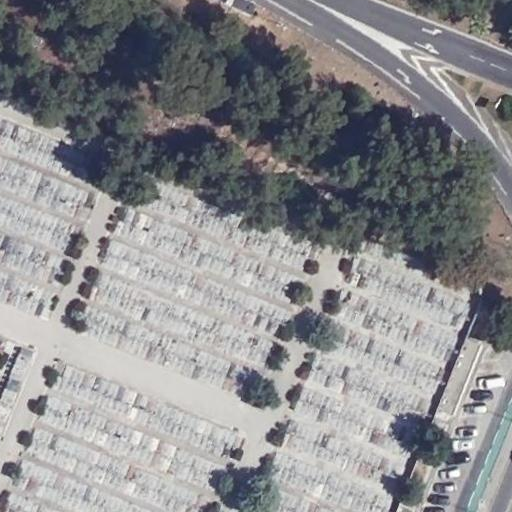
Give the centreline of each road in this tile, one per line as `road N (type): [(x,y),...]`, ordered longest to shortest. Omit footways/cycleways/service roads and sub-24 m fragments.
road 1 (motorway): [(297,0),(435,97),(511,186)]
road 2 (motorway): [(330,0),(511,68)]
